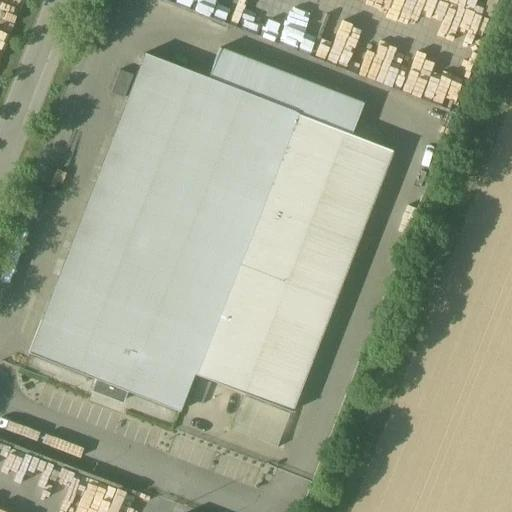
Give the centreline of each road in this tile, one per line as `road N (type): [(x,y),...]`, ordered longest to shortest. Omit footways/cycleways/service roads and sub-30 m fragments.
road 1 (unclassified): [(0,403),(276,511)]
road 2 (unclassified): [(0,156),(60,0)]
